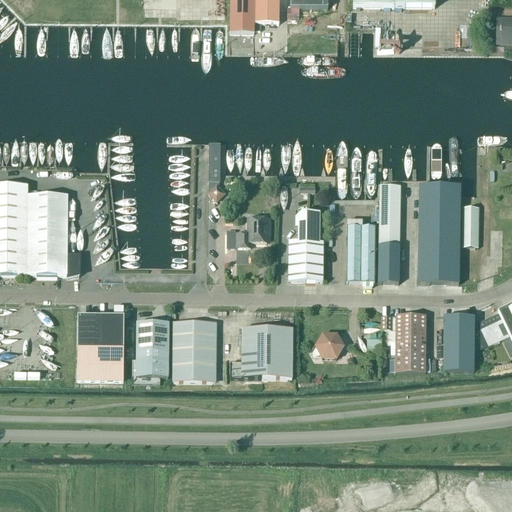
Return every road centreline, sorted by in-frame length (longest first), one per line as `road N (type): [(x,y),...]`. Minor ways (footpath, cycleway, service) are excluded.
road 1 (unclassified): [(0,297),(481,302),(511,284)]
road 2 (tertiary): [(0,435),(293,438),(511,418)]
